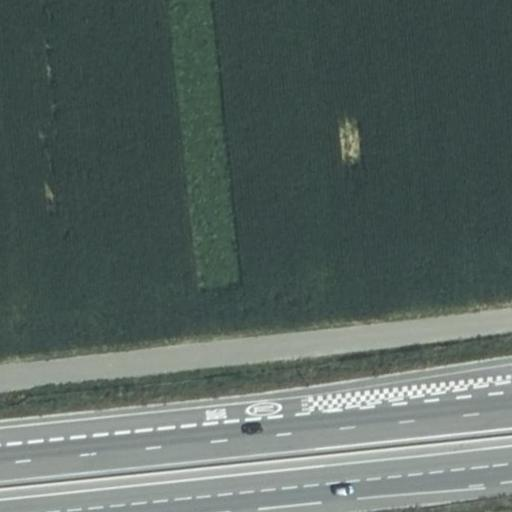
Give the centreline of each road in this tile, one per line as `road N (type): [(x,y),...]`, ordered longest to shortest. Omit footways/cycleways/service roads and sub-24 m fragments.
road 1 (track): [(511,320),(0,378)]
road 2 (trunk): [(511,410),(0,463)]
road 3 (trunk): [(47,511),(419,474)]
